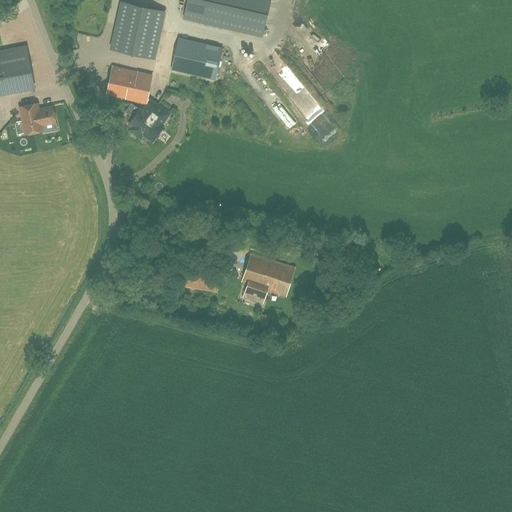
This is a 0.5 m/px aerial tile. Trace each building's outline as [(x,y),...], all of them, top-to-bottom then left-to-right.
[(187,0),(183,17),(262,36),(270,0),(187,0)] [(164,11),(122,2),(111,49),(154,59),(164,11)] [(215,80),(223,49),(179,38),(172,69),(215,80)] [(0,95),(34,89),(25,46),(0,51),(0,95)] [(325,78),(322,75),(325,72),(318,65),(322,62),(314,53),(303,62),(320,82),(325,78)] [(138,131),(141,133),(159,106),(149,99),(148,99),(153,75),(138,72),(113,67),(107,95),(126,99),(126,100),(144,104),(142,111),(140,109),(139,111),(132,106),(125,115),(133,120),(129,125),(131,125),(128,129),(136,134),(138,131)] [(334,99),(341,92),(330,83),(324,90),(334,99)] [(320,140),(333,132),(311,97),(299,105),(320,140)] [(37,104),(30,105),(20,108),(25,134),(43,131),(42,126),(56,123),(52,107),(39,110),(37,104)] [(159,106),(141,133),(153,141),(163,126),(162,125),(169,114),(159,106)] [(289,132),(300,126),(292,111),(280,118),(289,132)] [(286,295),(295,268),(250,254),(242,281),(248,283),(243,297),(263,303),(268,289),(286,295)] [(217,291),(221,267),(187,261),(183,286),(217,291)] [(269,327),(270,315),(262,314),(261,326),(269,327)]
